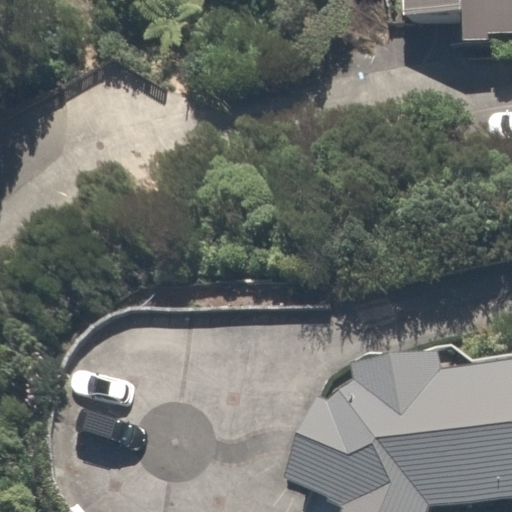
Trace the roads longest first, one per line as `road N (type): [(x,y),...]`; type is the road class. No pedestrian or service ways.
road 1 (residential): [(0,216),(101,150),(225,118),(392,94),(511,88)]
road 2 (residential): [(511,291),(237,364),(195,401)]
